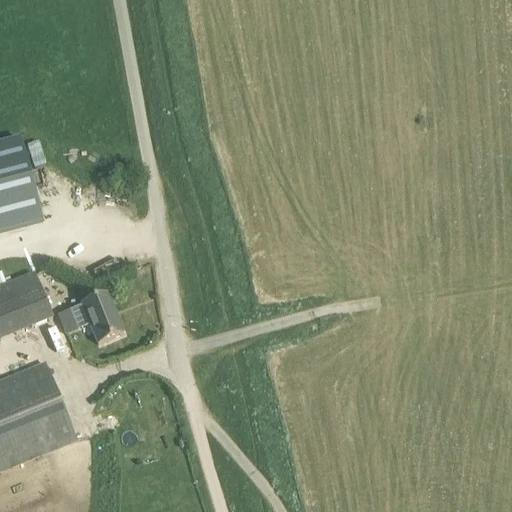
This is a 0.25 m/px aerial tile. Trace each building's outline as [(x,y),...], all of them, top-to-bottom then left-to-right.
[(20,143),(0,147),(0,234),(42,223),(20,143)] [(35,276),(0,290),(0,342),(53,321),(35,276)] [(82,306),(98,347),(124,336),(107,295),(82,306)] [(0,385),(0,474),(77,443),(46,367),(0,385)] [(93,418),(99,432),(118,425),(112,410),(93,418)]
